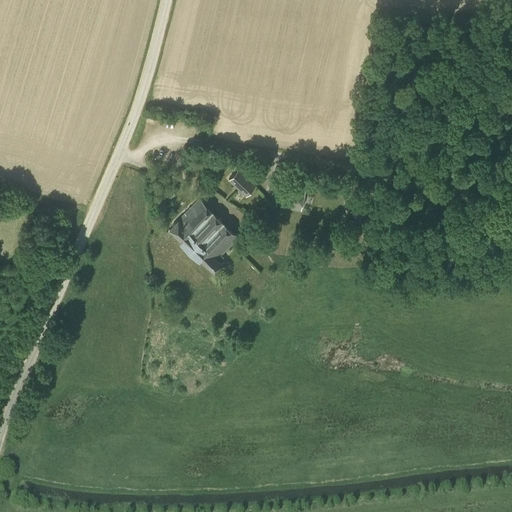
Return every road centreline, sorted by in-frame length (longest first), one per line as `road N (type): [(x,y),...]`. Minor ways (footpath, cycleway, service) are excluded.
road 1 (unclassified): [(0,439),(142,102),(170,0)]
road 2 (unknown): [(126,140),(248,146),(269,156),(271,173)]
